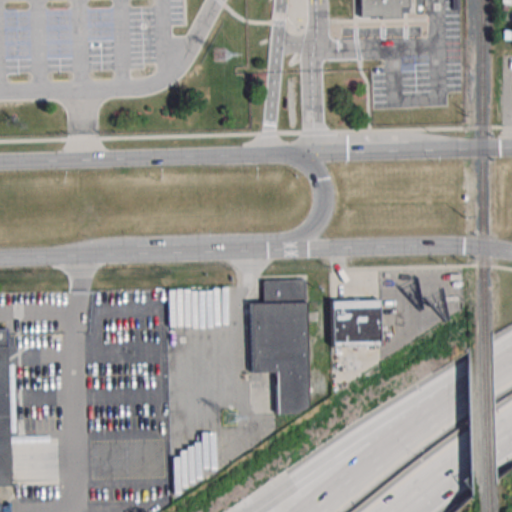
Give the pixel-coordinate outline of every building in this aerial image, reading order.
[(407,0),(408,9),(400,9),(400,19),(380,19),(380,17),(359,18),(359,0),(407,0)] [(423,13),(422,0),(410,0),(411,13),(423,13)] [(511,39),(511,29),(502,30),(502,39),(511,39)] [(249,303),(249,372),(275,372),(275,412),(306,412),(304,280),(262,280),(262,303),(249,303)] [(329,299),(329,346),(378,346),(378,299),(329,299)] [(0,331),(3,331),(8,486),(0,486),(0,331)]
